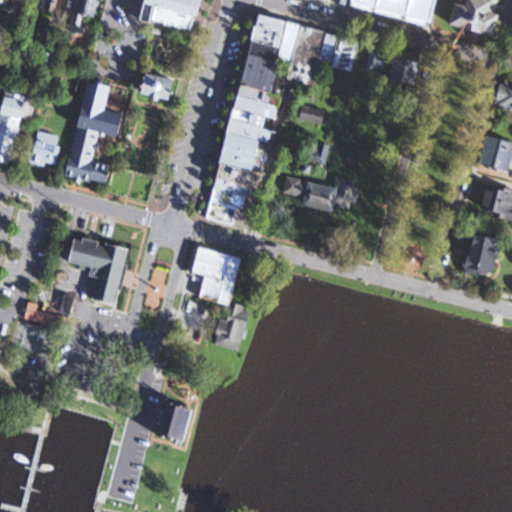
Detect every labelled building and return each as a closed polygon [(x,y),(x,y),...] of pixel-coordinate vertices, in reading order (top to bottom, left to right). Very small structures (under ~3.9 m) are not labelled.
[(46,0),(43,11),(58,15),(61,0),(46,0)] [(107,0),(81,0),(75,32),(87,34),(90,18),(98,20),(101,0),(103,0),(107,1),(107,0)] [(198,33),(205,0),(146,0),(142,21),(198,33)] [(440,27),(445,0),(352,0),(351,7),(440,27)] [(459,5),(454,27),(500,38),(505,16),(494,13),(497,3),(486,0),(471,0),(470,8),(459,5)] [(263,16),(291,23),(284,50),(256,42),(263,16)] [(291,23),(304,27),(293,66),(284,63),(281,62),(291,23)] [(304,27),(328,33),(321,63),(314,88),(289,82),(293,66),(304,27)] [(328,33),(342,37),(334,66),(321,63),(328,33)] [(342,37),(361,42),(353,73),(334,68),(334,66),(342,37)] [(253,55),(256,42),(284,50),(281,62),(253,55)] [(385,75),(389,53),(372,50),(368,72),(385,75)] [(244,86),(253,55),(284,63),(275,94),(244,86)] [(419,87),(424,64),(396,57),(390,80),(419,87)] [(173,103),(178,81),(150,75),(145,97),(173,103)] [(511,82),(505,80),(497,103),(511,108),(511,82)] [(70,178),(108,186),(112,165),(95,162),(101,135),(122,139),(127,116),(108,112),(113,87),(88,83),(70,178)] [(241,98),(244,86),(275,94),(272,106),(241,98)] [(0,119),(0,161),(13,165),(28,100),(6,95),(0,119)] [(238,109),(241,98),(272,106),(280,108),(277,120),(270,118),(238,109)] [(327,111),(304,107),(302,121),(325,124),(327,111)] [(235,122),(238,109),(270,118),(266,130),(235,122)] [(232,134),(235,122),(266,130),(274,132),(271,144),(232,134)] [(61,136),(33,133),(30,163),(57,166),(61,136)] [(224,164),(232,134),(263,142),(255,172),(224,164)] [(511,172),(511,142),(490,138),(484,166),(511,172)] [(220,178),(224,164),(255,172),(265,175),(261,189),(259,189),(220,178)] [(303,206),(338,213),(339,207),(354,210),(360,182),(338,177),(335,188),(287,178),(284,196),(304,200),(303,206)] [(217,189),(220,178),(259,189),(256,199),(248,197),(217,189)] [(511,219),(511,191),(489,187),(483,213),(511,219)] [(214,200),(217,189),(248,197),(244,208),(239,207),(214,200)] [(209,218),(214,200),(239,207),(235,225),(209,218)] [(507,238),(474,231),(467,265),(499,272),(507,238)] [(69,263),(76,234),(128,248),(115,300),(93,295),(100,271),(69,263)] [(201,298),(205,284),(191,280),(201,245),(245,257),(231,307),(201,298)] [(29,306),(26,319),(63,328),(66,315),(29,306)] [(195,408),(170,402),(162,434),(188,440),(195,408)]
